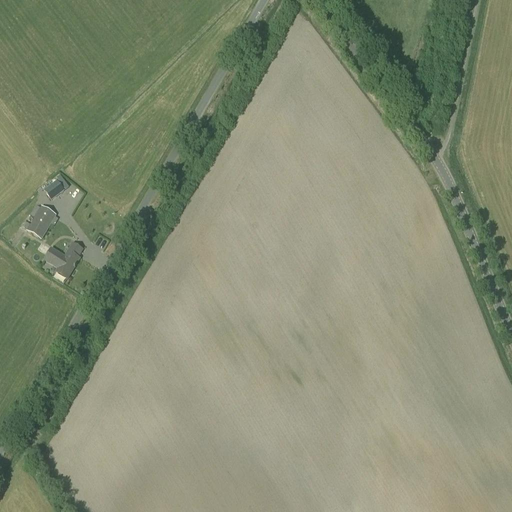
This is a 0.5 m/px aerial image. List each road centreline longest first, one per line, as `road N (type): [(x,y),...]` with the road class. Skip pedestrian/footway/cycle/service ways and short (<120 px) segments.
road 1 (unclassified): [(0,458),(266,0)]
road 2 (tertiary): [(511,337),(434,158),(315,0)]
